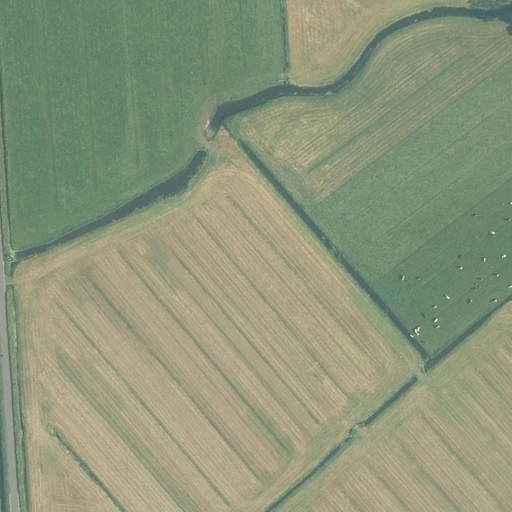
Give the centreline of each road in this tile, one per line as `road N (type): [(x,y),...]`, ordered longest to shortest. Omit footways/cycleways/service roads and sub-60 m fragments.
road 1 (track): [(214,93),(194,133),(217,154),(198,194),(22,280),(25,342)]
road 2 (unclassified): [(15,511),(0,291)]
road 3 (track): [(303,75),(271,75),(214,93),(210,56)]
